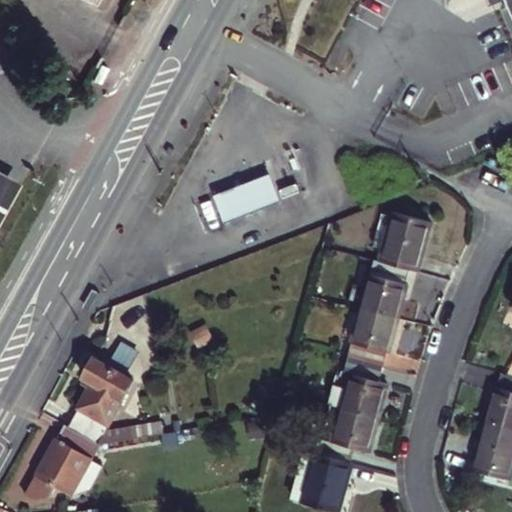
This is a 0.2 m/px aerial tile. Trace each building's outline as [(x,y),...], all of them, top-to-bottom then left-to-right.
[(71,85),(48,72),(41,83),(64,96),(71,85)] [(0,228),(26,183),(0,168),(0,228)] [(273,176),(250,184),(261,211),(284,202),(273,176)] [(250,184),(238,189),(250,216),(261,211),(250,184)] [(229,224),(250,216),(238,189),(217,197),(229,224)] [(209,232),(229,224),(217,197),(198,204),(209,232)] [(413,263),(420,265),(434,217),(397,207),(383,256),(413,263)] [(363,303),(402,314),(412,279),(409,278),(413,263),(383,256),(379,254),(375,271),(372,269),(363,303)] [(351,354),(385,363),(389,347),(392,349),(402,314),(363,303),(353,336),(356,337),(351,354)] [(343,405),(379,415),(388,381),(381,379),(385,363),(351,354),(347,370),(352,371),(343,405)] [(99,360),(87,379),(96,384),(93,390),(72,427),(103,444),(104,444),(136,438),(134,427),(109,432),(136,381),(99,360)] [(501,384),(490,422),(511,427),(511,373),(506,372),(503,385),(501,384)] [(84,384),(93,390),(96,384),(87,379),(84,384)] [(315,450),(351,460),(354,447),(369,451),(379,415),(343,405),(333,440),(318,436),(315,450)] [(511,427),(490,422),(477,472),(501,479),(511,481),(511,427)] [(103,444),(72,427),(69,425),(41,475),(75,494),(104,444),(103,444)] [(351,460),(315,450),(301,499),(337,509),(351,460)]
